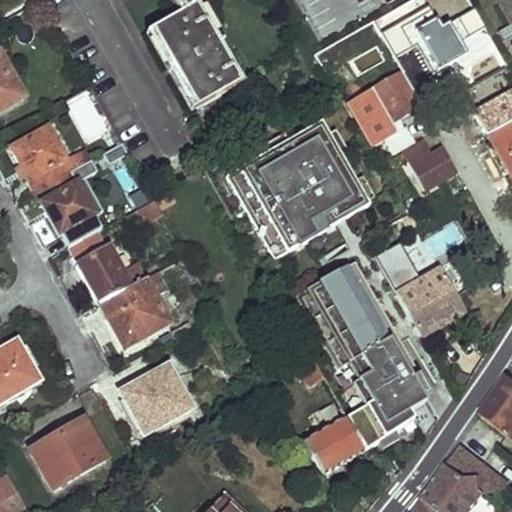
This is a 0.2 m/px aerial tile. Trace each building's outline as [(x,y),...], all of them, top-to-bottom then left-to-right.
[(0,0),(0,25),(42,2),(40,0),(0,0)] [(179,0),(186,12),(152,31),(197,110),(241,85),(222,52),(226,50),(218,37),(215,39),(196,7),(207,0),(179,0)] [(511,0),(501,0),(499,2),(511,24),(511,0)] [(477,46),(490,69),(501,62),(488,39),(477,46)] [(0,112),(23,100),(0,55),(0,112)] [(372,88),(388,116),(401,108),(406,116),(420,108),(399,72),(372,88)] [(511,96),(475,117),(511,182),(511,96)] [(388,116),(393,123),(406,116),(401,108),(388,116)] [(275,258),(367,206),(320,120),(226,177),(275,258)] [(11,151),(28,182),(41,174),(48,187),(70,174),(68,170),(63,160),(46,131),(11,151)] [(402,154),(423,192),(456,173),(442,149),(431,155),(423,142),(402,154)] [(84,161),(79,151),(63,160),(68,170),(84,161)] [(70,174),(86,165),(84,161),(68,170),(70,174)] [(70,174),(75,182),(91,173),(86,165),(70,174)] [(40,204),(59,236),(94,216),(75,182),(70,174),(48,187),(54,197),(40,204)] [(162,216),(154,202),(132,214),(140,228),(162,216)] [(396,298),(420,339),(465,313),(409,216),(400,221),(432,276),(396,298)] [(121,271),(109,250),(76,268),(98,307),(144,281),(134,264),(121,271)] [(98,307),(123,351),(169,326),(144,281),(98,307)] [(376,331),(364,309),(336,325),(349,347),(376,331)] [(425,417),(376,331),(349,347),(332,356),(342,374),(338,375),(341,380),(328,387),(330,390),(341,409),(350,403),(374,447),(425,417)] [(0,351),(0,406),(40,384),(15,342),(0,351)] [(288,357),(312,400),(330,390),(328,387),(316,366),(305,347),(288,357)] [(332,356),(316,366),(328,387),(341,380),(338,375),(342,374),(332,356)] [(119,393),(144,438),(193,411),(167,367),(119,393)] [(481,418),(511,441),(511,380),(509,379),(481,418)] [(302,443),(323,479),(366,453),(346,418),(302,443)] [(59,436),(69,455),(93,441),(81,423),(59,436)] [(30,453),(52,490),(104,461),(93,441),(69,455),(59,436),(30,453)] [(422,499),(438,511),(472,511),(485,496),(504,493),(504,483),(497,476),(460,447),(422,499)] [(6,474),(0,477),(0,511),(17,511),(25,508),(6,474)] [(245,511),(222,489),(205,507),(210,511),(245,511)] [(438,511),(422,499),(413,511),(438,511)]
